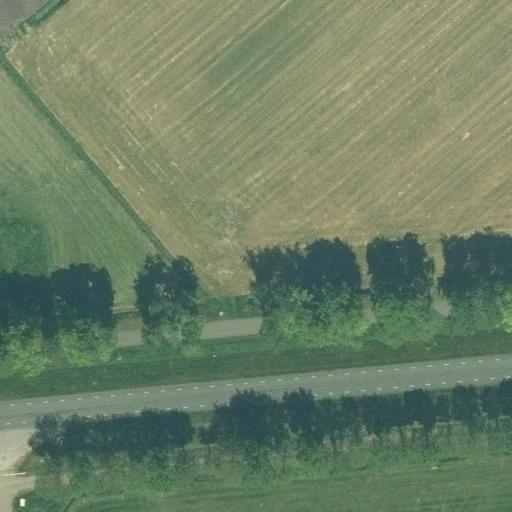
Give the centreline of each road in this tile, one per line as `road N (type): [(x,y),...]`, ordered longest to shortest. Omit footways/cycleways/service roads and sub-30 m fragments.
road 1 (secondary): [(511,366),(0,415)]
road 2 (unclassified): [(0,348),(511,301)]
road 3 (track): [(0,486),(511,443)]
